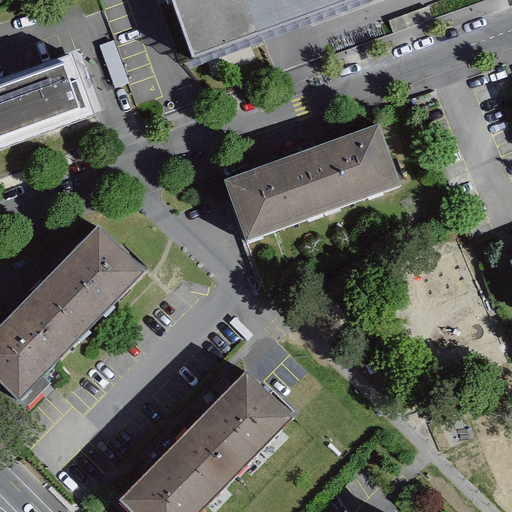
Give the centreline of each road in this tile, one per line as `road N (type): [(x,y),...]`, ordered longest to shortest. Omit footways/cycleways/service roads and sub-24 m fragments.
road 1 (residential): [(511,33),(131,167)]
road 2 (residential): [(0,217),(131,167)]
